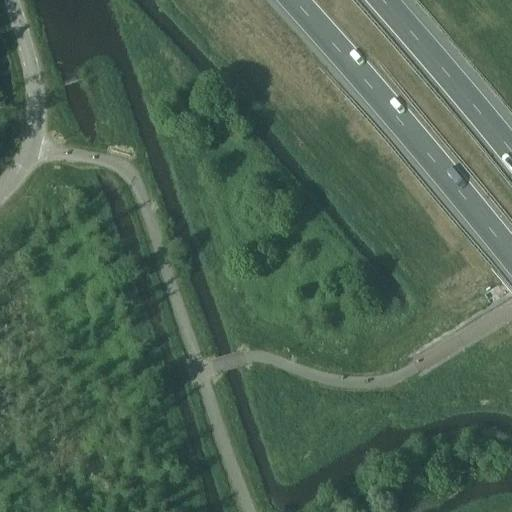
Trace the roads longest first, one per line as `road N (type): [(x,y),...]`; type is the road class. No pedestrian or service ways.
road 1 (trunk): [(291,0),(511,259)]
road 2 (unclassified): [(0,193),(27,160),(36,119),(9,0)]
road 3 (trunk): [(511,151),(377,0)]
